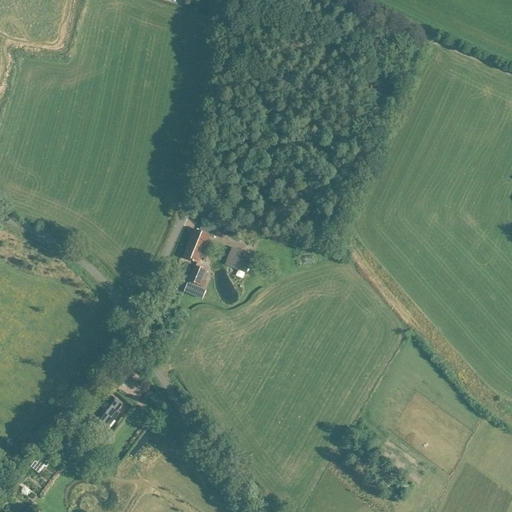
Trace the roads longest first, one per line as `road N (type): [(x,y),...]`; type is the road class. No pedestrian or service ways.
road 1 (unclassified): [(128,321),(190,193),(220,0)]
road 2 (unclassified): [(266,511),(128,321)]
road 3 (unclassified): [(511,74),(351,0)]
road 4 (unclassified): [(128,321),(106,276),(62,240),(0,215)]
